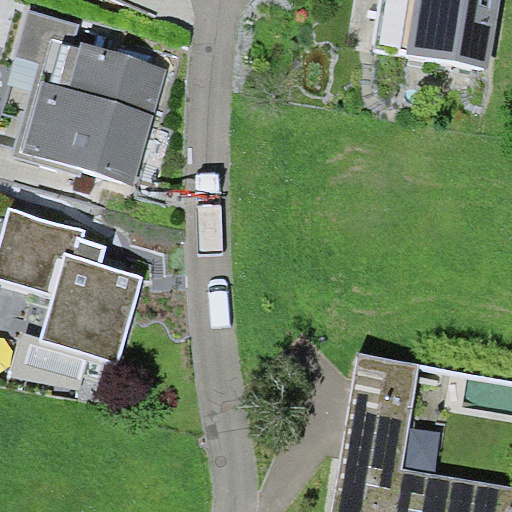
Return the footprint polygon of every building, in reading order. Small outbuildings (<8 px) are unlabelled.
[(416,0),(406,53),(486,68),(499,0),(416,0)] [(79,25),(27,8),(12,56),(17,57),(44,65),(51,40),(72,46),(79,25)] [(69,89),(81,48),(72,46),(51,40),(44,65),(39,80),(43,81),(69,89)] [(133,184),(167,67),(83,42),(81,48),(69,89),(43,81),(39,92),(22,151),(133,184)] [(44,65),(17,57),(9,83),(39,92),(43,81),(39,80),(44,65)] [(85,230),(10,208),(9,207),(0,236),(0,278),(54,295),(41,339),(117,362),(143,277),(100,264),(106,245),(82,238),(85,230)] [(511,511),(511,381),(358,355),(338,469),(330,511),(511,511)]
